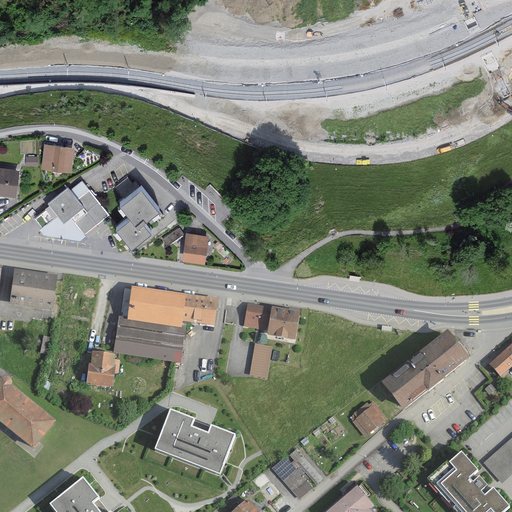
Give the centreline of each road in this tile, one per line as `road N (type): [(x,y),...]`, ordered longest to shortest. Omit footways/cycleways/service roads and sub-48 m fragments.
road 1 (residential): [(259,287),(251,264),(168,186),(93,137),(49,127),(0,132)]
road 2 (residential): [(509,309),(473,365),(297,511)]
road 3 (secondary): [(0,250),(259,287)]
road 4 (secondary): [(259,287),(431,311),(509,309)]
